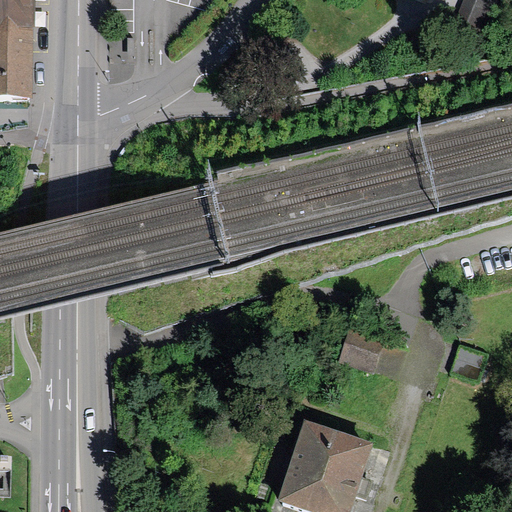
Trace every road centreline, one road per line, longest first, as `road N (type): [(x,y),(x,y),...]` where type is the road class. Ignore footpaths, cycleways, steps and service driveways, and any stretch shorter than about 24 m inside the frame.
road 1 (primary): [(78,122),(77,511)]
road 2 (residential): [(78,122),(145,94),(218,37),(250,0)]
road 3 (primary): [(77,0),(78,122)]
